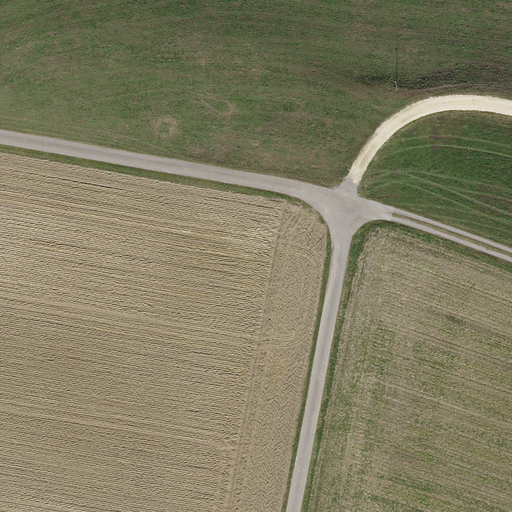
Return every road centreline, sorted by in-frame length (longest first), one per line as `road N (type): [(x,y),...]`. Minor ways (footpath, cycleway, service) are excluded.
road 1 (track): [(350,207),(288,185),(0,135)]
road 2 (track): [(294,511),(350,207)]
road 3 (track): [(511,105),(449,100),(394,121),(361,167),(350,207)]
road 4 (track): [(350,207),(423,222),(511,255)]
